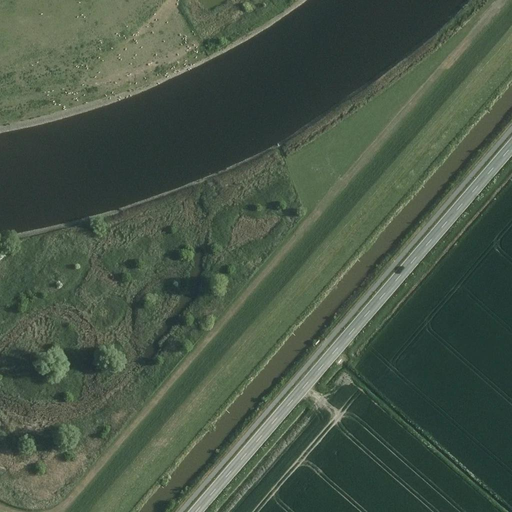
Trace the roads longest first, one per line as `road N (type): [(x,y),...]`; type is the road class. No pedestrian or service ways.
road 1 (track): [(506,0),(56,511)]
road 2 (secondary): [(197,511),(511,147)]
